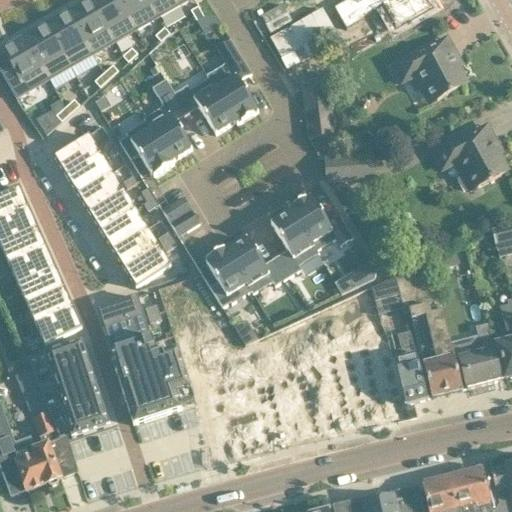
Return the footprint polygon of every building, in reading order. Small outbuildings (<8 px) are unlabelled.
[(118,0),(91,0),(90,1),(116,45),(137,33),(118,0)] [(147,0),(118,0),(137,33),(159,20),(147,0)] [(147,0),(159,20),(193,1),(191,0),(147,0)] [(352,0),(335,10),(347,32),(361,24),(359,20),(369,15),(383,7),(395,29),(396,30),(433,9),(427,0),(352,0)] [(90,1),(68,14),(94,58),(116,45),(90,1)] [(197,9),(190,13),(196,24),(203,20),(197,9)] [(67,13),(46,25),(72,70),(94,58),(68,14),(67,14),(67,13)] [(287,13),(265,22),(283,65),(305,55),(287,13)] [(46,25),(24,37),(50,83),(72,70),(46,25)] [(165,30),(156,38),(161,44),(170,36),(165,30)] [(5,57),(0,59),(0,73),(17,102),(50,83),(24,37),(1,50),(5,57)] [(227,66),(208,78),(238,127),(259,115),(240,85),(252,77),(231,42),(217,51),(227,66)] [(430,106),(467,86),(444,44),(429,52),(428,51),(421,54),(393,69),(402,84),(414,78),(430,106)] [(132,51),(123,59),(129,65),(138,57),(132,51)] [(113,68),(104,76),(110,82),(119,74),(113,68)] [(104,76),(95,84),(101,90),(110,82),(104,76)] [(175,96),(174,97),(187,117),(199,110),(216,137),(236,125),(238,128),(238,127),(208,78),(207,78),(209,81),(190,93),(188,88),(175,96)] [(164,109),(145,121),(174,167),(173,164),(192,152),(175,125),(187,117),(174,97),(175,96),(166,82),(153,91),(164,109)] [(329,89),(303,92),(309,139),(335,136),(329,89)] [(106,98),(95,104),(101,114),(111,108),(106,98)] [(75,102),(66,110),(71,117),(80,109),(75,102)] [(51,114),(37,122),(47,138),(62,125),(71,117),(66,110),(57,119),(52,113),(51,114)] [(128,139),(119,144),(131,163),(139,158),(152,177),(153,177),(154,179),(174,167),(145,121),(144,121),(146,124),(126,136),(128,139)] [(442,171),(455,164),(471,193),(508,173),(485,131),(469,140),(468,138),(434,156),(442,171)] [(89,138),(55,159),(67,178),(101,157),(89,138)] [(104,155),(114,148),(110,142),(100,148),(104,155)] [(114,148),(104,155),(108,161),(119,155),(114,148)] [(101,157),(67,178),(78,197),(113,175),(101,157)] [(338,161),(325,162),(326,184),(339,183),(376,180),(374,158),(338,161)] [(113,175),(78,197),(90,216),(125,194),(113,175)] [(123,185),(127,192),(138,186),(133,179),(123,185)] [(0,198),(0,222),(28,210),(19,190),(7,195),(0,198)] [(148,191),(142,195),(148,205),(155,201),(149,191),(148,191)] [(125,194),(90,216),(102,234),(136,213),(125,194)] [(310,198),(290,210),(319,257),(318,254),(336,242),(340,249),(354,241),(341,220),(329,228),(310,198)] [(184,200),(163,214),(171,227),(192,214),(184,200)] [(148,205),(145,207),(149,214),(159,208),(155,201),(148,205)] [(28,210),(0,222),(0,246),(0,247),(37,230),(28,210)] [(291,213),(271,225),(288,253),(276,260),(289,281),(302,273),(300,269),(319,257),(290,210),(289,211),(291,213)] [(136,213),(102,234),(113,253),(148,231),(136,213)] [(192,214),(171,227),(179,240),(200,226),(192,214)] [(511,226),(492,232),(499,261),(511,257),(511,226)] [(37,230),(0,247),(9,267),(46,250),(37,230)] [(148,231),(113,253),(125,271),(159,250),(148,231)] [(169,235),(159,241),(163,248),(173,242),(169,235)] [(226,250),(225,250),(254,297),(273,285),(276,289),(289,281),(276,260),(264,268),(247,240),(227,253),(226,250)] [(173,242),(163,248),(167,254),(177,248),(173,242)] [(46,250),(9,267),(18,287),(55,270),(46,250)] [(159,250),(125,271),(137,290),(171,269),(159,250)] [(225,250),(206,262),(207,265),(206,266),(219,285),(210,291),(223,311),(231,306),(232,307),(252,295),(253,297),(254,297),(225,250)] [(445,261),(434,266),(439,277),(449,272),(445,261)] [(458,373),(438,294),(436,294),(428,263),(395,279),(399,293),(404,314),(409,313),(432,401),(463,393),(458,373)] [(6,268),(0,270),(0,279),(9,276),(6,268)] [(371,268),(354,278),(360,288),(374,282),(376,277),(371,268)] [(55,270),(18,287),(27,307),(64,291),(55,270)] [(399,293),(395,279),(372,289),(375,300),(399,293)] [(15,289),(4,293),(7,301),(18,296),(15,289)] [(64,291),(27,307),(36,327),(73,311),(64,291)] [(138,299),(99,312),(106,333),(145,320),(138,299)] [(508,342),(497,345),(501,361),(506,380),(511,378),(511,301),(507,303),(508,307),(499,309),(508,342)] [(157,307),(146,311),(148,319),(160,315),(157,307)] [(73,311),(36,327),(45,347),(82,331),(73,311)] [(160,315),(148,319),(151,326),(162,323),(160,315)] [(145,320),(106,333),(113,354),(115,353),(151,341),(145,320)] [(22,333),(33,328),(30,321),(19,326),(22,333)] [(462,372),(467,392),(502,382),(497,363),(487,326),(476,328),(482,352),(458,358),(462,372)] [(33,328),(22,333),(25,341),(36,336),(33,328)] [(395,360),(407,407),(428,402),(410,332),(396,336),(402,358),(395,360)] [(151,341),(115,353),(120,369),(116,371),(134,427),(137,426),(182,412),(181,411),(176,396),(191,391),(178,351),(178,350),(151,359),(148,353),(155,351),(152,341),(151,341)] [(83,343),(28,361),(49,414),(59,441),(68,438),(71,437),(72,440),(110,428),(104,408),(103,404),(102,402),(97,387),(91,367),(89,363),(83,343)] [(253,382),(208,394),(226,449),(227,450),(228,452),(229,453),(230,454),(232,455),(233,455),(235,456),(237,456),(238,455),(270,447),(267,437),(278,435),(281,446),(283,445),(282,441),(346,424),(347,425),(348,424),(348,423),(362,419),(364,419),(370,417),(371,417),(403,409),(386,345),(363,352),(366,363),(266,389),(266,390),(256,393),(253,382)] [(32,372),(16,379),(34,423),(50,418),(49,415),(32,372)] [(0,468),(11,500),(27,494),(13,454),(18,452),(16,446),(0,403),(0,468)] [(42,445),(33,449),(47,487),(49,486),(53,489),(59,486),(59,482),(62,481),(62,480),(78,474),(78,475),(79,475),(68,438),(59,441),(50,418),(34,423),(39,438),(42,445)] [(18,452),(13,454),(27,494),(47,487),(33,449),(30,441),(16,446),(18,452)] [(155,472),(197,463),(195,451),(153,459),(155,472)] [(511,511),(511,465),(506,467),(506,469),(490,473),(495,492),(499,507),(495,508),(492,511),(511,511)] [(483,473),(479,474),(448,482),(456,511),(492,511),(495,508),(493,509),(483,473)] [(456,511),(448,482),(423,488),(428,511),(456,511)] [(424,511),(421,497),(420,492),(419,493),(419,494),(335,511),(335,510),(334,511),(424,511)]
